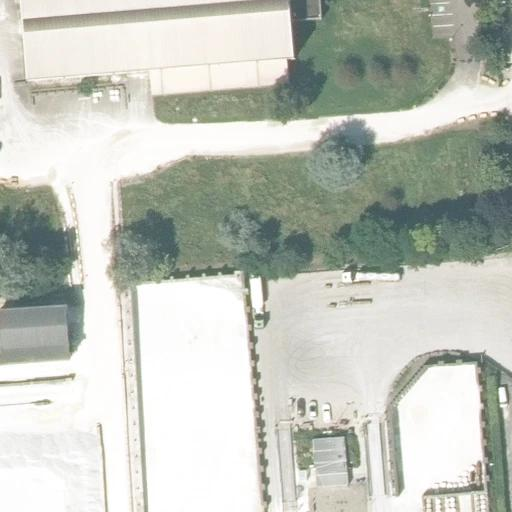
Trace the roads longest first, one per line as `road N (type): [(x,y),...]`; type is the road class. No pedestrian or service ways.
road 1 (unknown): [(372,299),(297,304),(279,317),(273,344),(285,511)]
road 2 (unknown): [(372,299),(380,511)]
road 3 (unknown): [(511,295),(372,299)]
